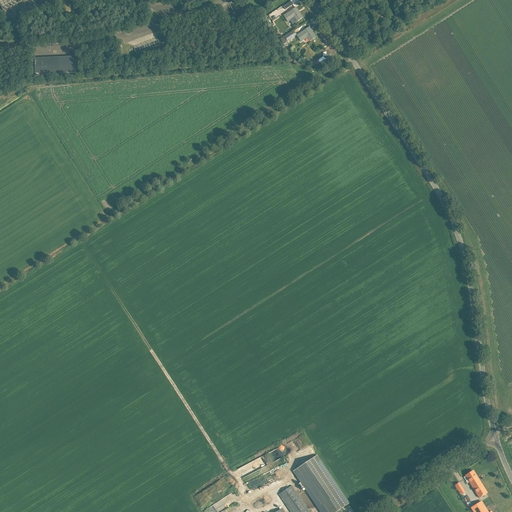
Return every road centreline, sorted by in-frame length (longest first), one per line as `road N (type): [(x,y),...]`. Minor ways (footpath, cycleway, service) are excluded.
road 1 (tertiary): [(494,435),(471,278),(449,209),(313,0)]
road 2 (track): [(353,61),(0,287)]
road 3 (unknown): [(0,45),(82,44),(178,13)]
road 4 (track): [(151,352),(250,502)]
road 5 (unclassified): [(379,511),(494,435)]
